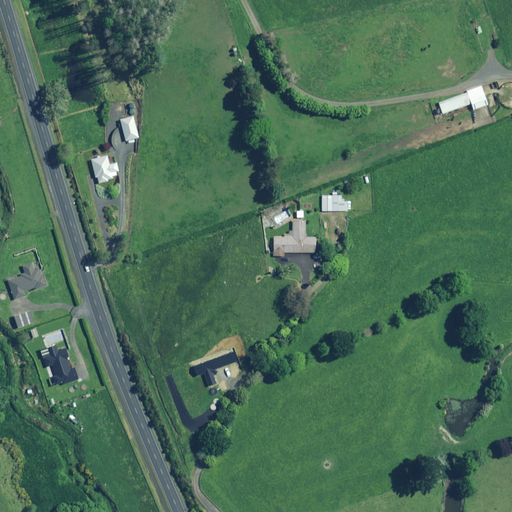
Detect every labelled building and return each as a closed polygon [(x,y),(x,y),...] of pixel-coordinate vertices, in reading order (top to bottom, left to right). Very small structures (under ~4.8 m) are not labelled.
[(486,99),(482,90),(468,95),(467,93),(438,103),(442,114),(486,99)] [(139,138),(133,117),(120,120),(125,141),(139,138)] [(109,165),(107,156),(91,160),(95,178),(97,177),(99,183),(113,180),(112,176),(119,174),(116,163),(109,165)] [(336,192),(332,192),(332,196),(322,196),(322,211),(348,211),(347,201),(341,201),(341,196),(336,196),(336,192)] [(305,221),(292,221),(292,230),(289,230),(289,234),(284,234),(284,237),(274,237),(273,256),(284,256),(284,253),(315,253),(315,238),(305,238),(305,221)] [(33,270),(31,264),(22,266),(24,274),(18,276),(18,278),(8,281),(14,300),(25,297),(24,292),(45,286),(42,276),(41,276),(38,269),(33,270)] [(30,324),(26,313),(14,317),(17,328),(30,324)] [(57,352),(56,346),(47,349),(49,357),(43,359),(46,368),(52,366),(56,376),(52,377),(55,386),(62,383),(63,385),(78,380),(74,368),(69,370),(66,358),(68,357),(65,349),(57,352)]
